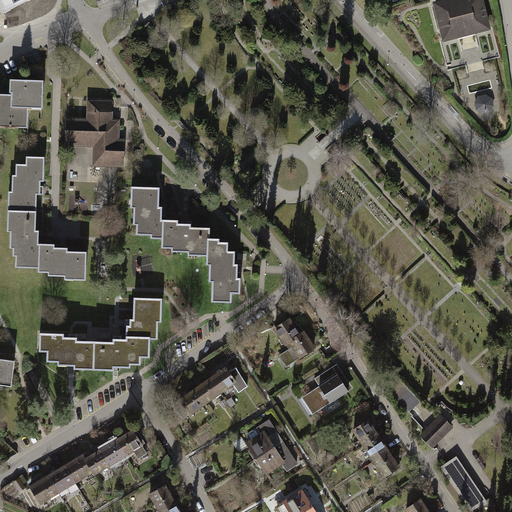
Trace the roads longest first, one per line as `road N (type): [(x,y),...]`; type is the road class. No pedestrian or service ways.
road 1 (residential): [(300,282),(165,128),(84,17)]
road 2 (residential): [(300,282),(455,511)]
road 3 (residential): [(341,0),(481,148),(507,164)]
road 4 (residential): [(300,282),(141,391)]
road 5 (residential): [(141,391),(208,511)]
road 6 (residential): [(141,391),(26,461)]
